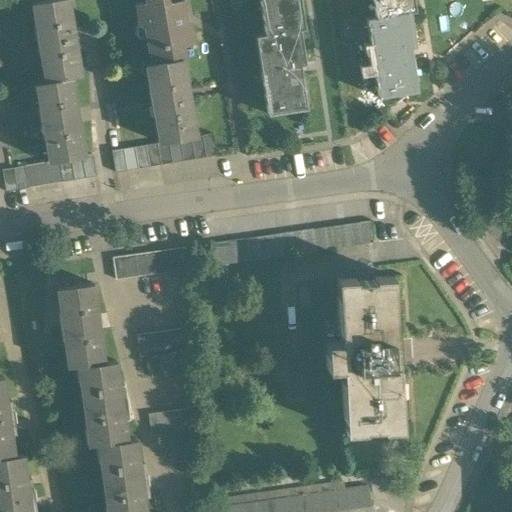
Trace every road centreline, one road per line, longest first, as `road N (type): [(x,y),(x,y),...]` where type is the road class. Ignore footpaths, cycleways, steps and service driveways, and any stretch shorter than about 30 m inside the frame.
road 1 (residential): [(406,159),(358,181),(199,192),(0,223)]
road 2 (residential): [(511,324),(406,159)]
road 3 (residential): [(438,511),(511,343)]
road 4 (residential): [(406,159),(511,58)]
